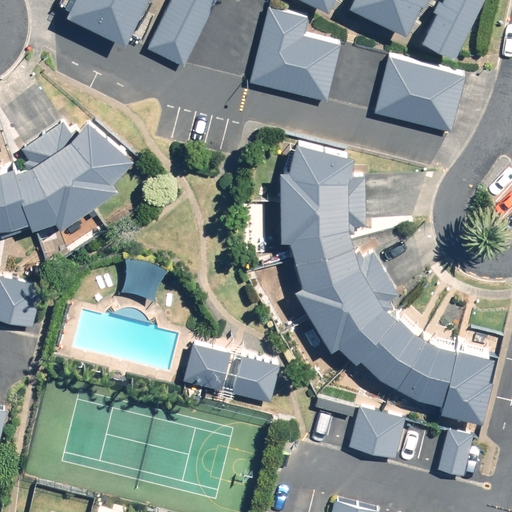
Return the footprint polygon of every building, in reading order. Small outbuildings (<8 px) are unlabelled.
[(127,32),(142,0),(72,0),(71,4),(127,32)] [(185,59),(214,0),(170,0),(150,42),(185,59)] [(419,0),(361,0),(408,23),(419,0)] [(479,0),(439,0),(424,30),(457,46),(479,0)] [(270,4),(252,77),(328,95),(341,40),(303,31),(308,13),(270,4)] [(466,68),(390,50),(376,107),(452,125),(466,68)] [(0,215),(3,227),(58,212),(64,217),(109,178),(102,171),(126,151),(90,108),(73,123),(62,110),(21,145),(31,157),(0,160),(0,215)] [(356,148),(296,133),(290,160),(282,161),(283,232),(290,229),(304,276),(297,281),(333,340),(338,338),(356,355),(362,351),(369,357),(365,369),(426,405),(431,391),(443,394),(440,405),(484,416),(497,349),(440,336),(405,314),(387,295),(399,290),(375,247),(359,253),(351,218),(365,220),(366,168),(350,169),(356,148)] [(151,252),(126,249),(127,261),(125,275),(123,285),(141,289),(155,296),(158,279),(167,265),(172,261),(151,252)] [(44,282),(0,271),(0,311),(34,320),(44,282)] [(232,346),(195,337),(185,374),(222,384),(232,346)] [(281,359),(244,350),(235,387),(272,397),(281,359)] [(407,412),(361,401),(351,441),(397,453),(407,412)] [(475,430),(450,424),(440,463),(465,469),(475,430)] [(379,511),(381,507),(336,496),(332,511),(379,511)]
